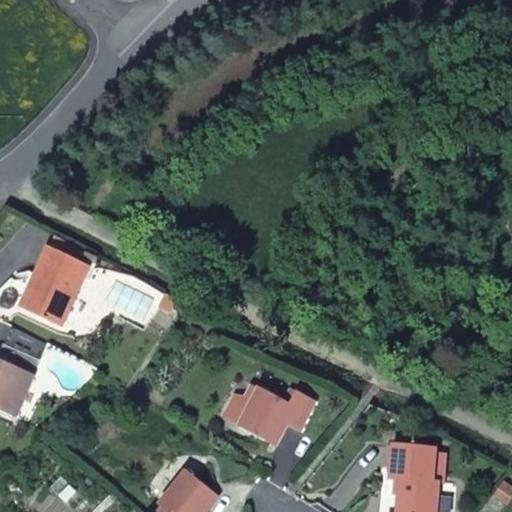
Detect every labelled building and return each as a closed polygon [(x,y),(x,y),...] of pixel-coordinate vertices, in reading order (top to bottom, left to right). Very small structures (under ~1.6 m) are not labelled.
[(44,274),(26,309),(62,326),(94,268),(50,246),(37,270),(44,274)] [(37,270),(19,305),(26,309),(44,274),(37,270)] [(0,409),(14,416),(32,374),(37,360),(44,343),(10,325),(0,345),(0,409)] [(237,424),(267,441),(272,431),(279,435),(284,426),(296,434),(314,400),(294,389),(287,402),(257,386),(255,390),(239,421),(237,424)] [(233,397),(225,413),(239,421),(255,390),(249,387),(242,402),(233,397)] [(273,445),(279,435),(272,431),(267,441),(273,445)] [(397,443),(391,477),(391,480),(402,482),(397,511),(437,511),(442,482),(432,481),(437,449),(397,443)] [(154,511),(205,511),(208,509),(202,505),(212,492),(184,470),(157,504),(160,506),(154,511)] [(208,509),(218,497),(212,492),(202,505),(208,509)]
